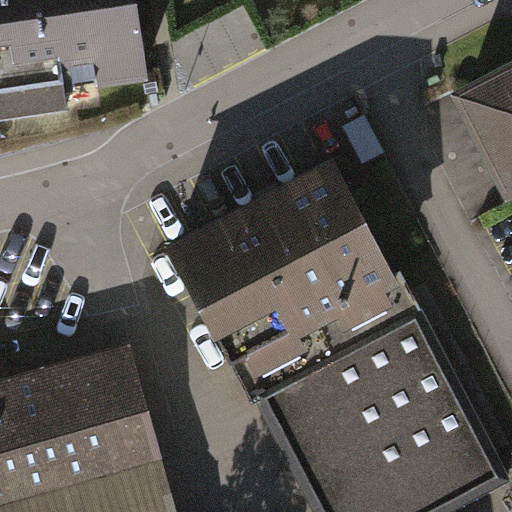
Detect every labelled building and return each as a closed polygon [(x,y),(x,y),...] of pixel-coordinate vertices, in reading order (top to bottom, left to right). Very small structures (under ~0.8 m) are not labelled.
[(0,0),(0,92),(146,71),(135,0),(0,0)] [(511,50),(456,80),(511,185),(511,50)] [(337,157),(174,235),(308,511),(398,511),(488,469),(337,157)] [(0,499),(159,454),(127,346),(0,381),(0,499)] [(0,499),(0,511),(176,511),(159,454),(0,499)]
